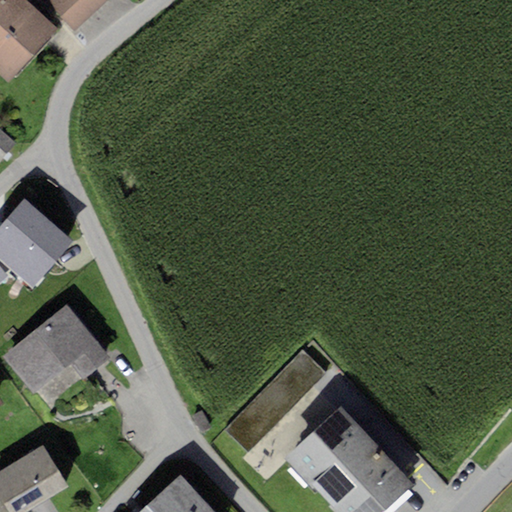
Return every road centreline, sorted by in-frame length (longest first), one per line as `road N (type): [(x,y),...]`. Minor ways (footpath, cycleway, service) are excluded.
road 1 (unclassified): [(59,151),(201,451),(257,511)]
road 2 (unclassified): [(168,0),(91,56),(66,97),(59,151)]
